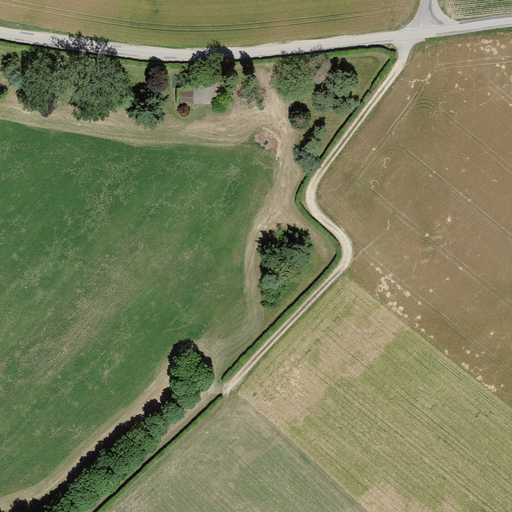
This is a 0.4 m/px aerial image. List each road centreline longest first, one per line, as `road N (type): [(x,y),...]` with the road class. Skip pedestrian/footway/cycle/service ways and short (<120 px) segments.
road 1 (unclassified): [(511,20),(204,55),(0,32)]
road 2 (track): [(405,35),(393,75),(311,192),(317,214),(344,238),(344,264),(227,387)]
